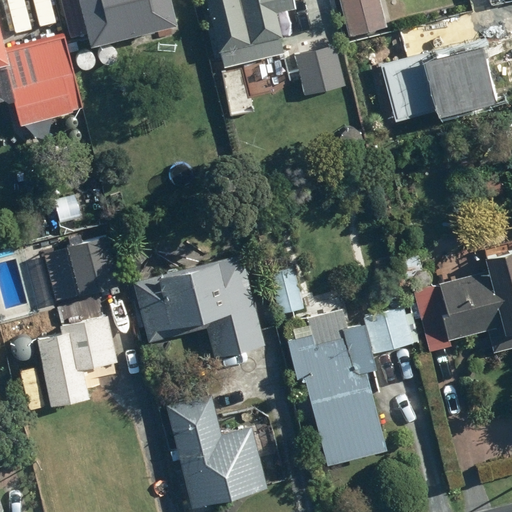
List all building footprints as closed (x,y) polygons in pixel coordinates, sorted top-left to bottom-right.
[(42,0),(38,1),(47,30),(65,25),(57,0),(42,0)] [(181,20),(175,0),(63,0),(72,35),(91,30),(93,41),(181,20)] [(209,0),(224,60),(282,47),(278,34),(286,32),(280,8),(300,2),(299,0),(209,0)] [(388,24),(381,0),(340,0),(350,34),(388,24)] [(85,105),(67,32),(8,47),(0,16),(0,97),(15,94),(22,121),(85,105)] [(379,56),(394,111),(511,79),(511,30),(432,52),(429,42),(379,56)] [(115,40),(75,51),(80,69),(120,58),(115,40)] [(347,84),(339,43),(295,52),(303,94),(347,84)] [(256,110),(248,64),(223,69),(231,114),(256,110)] [(61,218),(83,213),(77,192),(56,198),(61,218)] [(120,281),(107,232),(67,242),(78,285),(85,283),(87,289),(120,281)] [(181,245),(163,251),(168,269),(187,263),(181,245)] [(511,345),(511,246),(488,253),(492,268),(416,288),(432,349),(454,344),(452,336),(489,327),(496,350),(511,345)] [(0,279),(15,277),(10,250),(0,252),(0,279)] [(135,279),(151,339),(208,324),(216,355),(267,342),(244,250),(135,279)] [(401,257),(406,277),(426,272),(420,252),(401,257)] [(281,311),(307,306),(298,266),(272,271),(281,311)] [(39,335),(53,402),(91,394),(85,364),(119,357),(110,312),(106,312),(102,295),(54,304),(60,330),(39,335)] [(307,375),(329,461),(388,446),(368,368),(378,365),(375,351),(415,340),(406,304),(364,314),(366,320),(345,325),(347,333),(318,341),(316,331),(290,338),(300,376),(307,375)] [(49,306),(26,311),(29,325),(51,321),(49,306)] [(180,447),(194,505),(209,502),(208,500),(270,485),(254,423),(224,430),(213,391),(168,402),(173,422),(164,424),(171,449),(180,447)]
